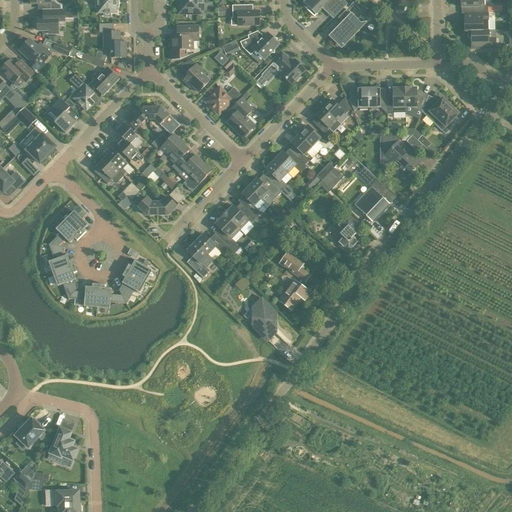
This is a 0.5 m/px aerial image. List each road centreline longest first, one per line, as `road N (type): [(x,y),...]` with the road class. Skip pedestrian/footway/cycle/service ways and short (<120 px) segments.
road 1 (unclassified): [(191,511),(485,112)]
road 2 (residential): [(97,511),(93,418),(35,397)]
road 3 (residential): [(148,71),(55,170)]
road 4 (residential): [(244,161),(148,71)]
road 5 (residential): [(333,67),(244,161)]
